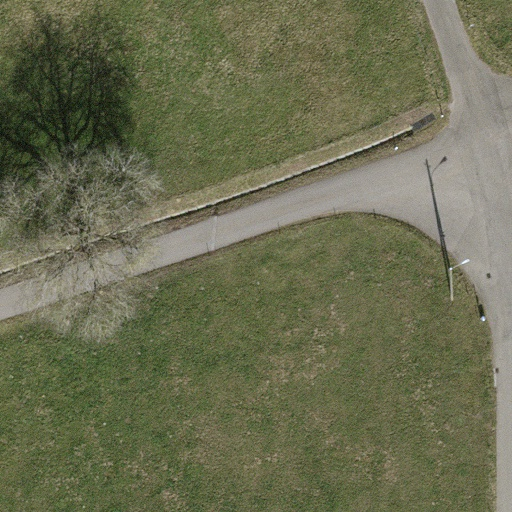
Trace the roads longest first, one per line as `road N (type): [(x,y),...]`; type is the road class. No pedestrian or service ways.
road 1 (unclassified): [(489,149),(0,308)]
road 2 (unclassified): [(489,149),(438,0)]
